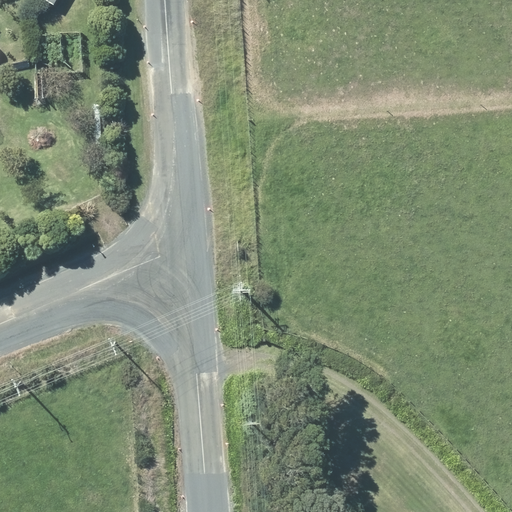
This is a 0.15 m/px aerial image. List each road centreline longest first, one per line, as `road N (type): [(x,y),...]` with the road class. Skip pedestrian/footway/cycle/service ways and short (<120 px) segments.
road 1 (unclassified): [(184,252),(205,511)]
road 2 (unclassified): [(159,0),(184,252)]
road 3 (unclassified): [(184,252),(158,256),(0,327)]
